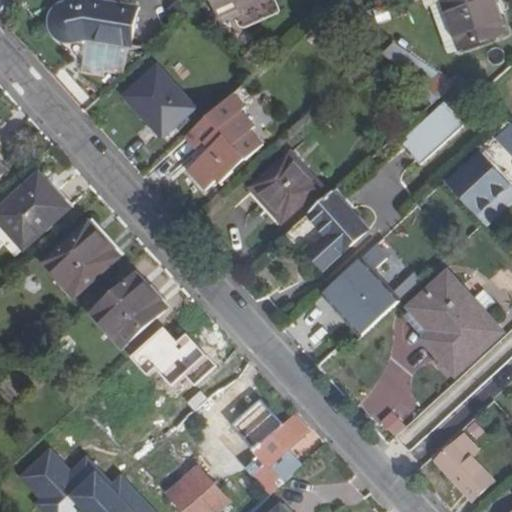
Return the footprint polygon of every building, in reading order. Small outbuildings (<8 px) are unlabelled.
[(127,44),(135,7),(104,0),(67,0),(58,2),(53,7),(49,12),(47,17),(46,24),(48,31),(53,36),(59,38),(84,35),(127,44)] [(211,0),(221,15),(245,0),(211,0)] [(507,35),(495,0),(445,0),(462,50),(507,35)] [(255,44),(238,59),(251,75),(268,59),(255,44)] [(159,65),(126,94),(163,134),(195,105),(159,65)] [(240,85),(191,129),(203,142),(211,134),(218,141),(193,163),(211,182),(221,172),(225,176),(268,137),(253,122),(258,117),(246,103),(252,97),(240,85)] [(441,106),(398,144),(416,164),(459,125),(441,106)] [(294,148),(256,182),(286,215),(324,180),(294,148)] [(480,157),(450,183),(476,211),(506,185),(480,157)] [(48,190),(52,187),(40,173),(0,209),(0,220),(25,248),(67,211),(48,190)] [(71,208),(52,187),(48,190),(67,211),(71,208)] [(335,187),(292,227),(312,248),(293,265),(307,281),(370,225),(335,187)] [(89,223),(45,262),(76,296),(120,257),(89,223)] [(364,261),(323,297),(344,320),(385,284),(364,261)] [(138,276),(96,313),(126,347),(169,310),(138,276)] [(451,279),(416,310),(450,346),(442,355),(458,373),(501,333),(451,279)] [(408,318),(442,355),(450,346),(416,310),(408,318)] [(241,436),(255,452),(283,424),(261,399),(228,429),(237,440),(241,436)] [(270,497),(285,483),(269,468),(299,441),(298,439),(307,430),(296,418),(287,428),(285,426),(283,424),(255,452),(259,457),(245,469),(270,497)] [(458,444),(472,458),(480,451),(466,437),(458,444)] [(472,458),(458,444),(437,462),(474,502),(495,483),(472,458)] [(162,511),(126,476),(119,483),(90,455),(76,470),(54,448),(26,477),(25,482),(41,498),(40,508),(44,511),(162,511)] [(197,466),(166,494),(182,511),(217,511),(230,501),(197,466)]
